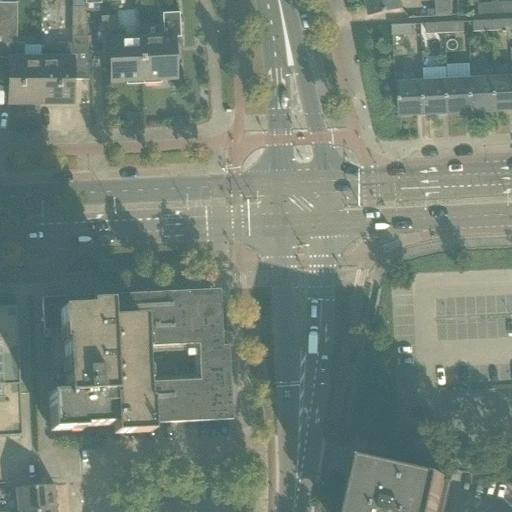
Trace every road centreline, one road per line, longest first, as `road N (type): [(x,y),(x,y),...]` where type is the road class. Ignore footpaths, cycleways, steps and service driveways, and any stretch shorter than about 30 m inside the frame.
road 1 (secondary): [(281,183),(0,197)]
road 2 (secondary): [(323,224),(511,215)]
road 3 (secondary): [(95,236),(282,226)]
road 4 (secondary): [(511,173),(325,181)]
road 5 (tertiary): [(302,385),(322,300),(323,224)]
road 6 (tertiary): [(282,226),(284,300),(302,385)]
road 7 (tertiary): [(325,181),(284,36)]
road 8 (tertiary): [(284,36),(281,183)]
road 9 (residential): [(96,511),(94,484),(81,470),(0,464)]
road 10 (tertiary): [(293,511),(302,385)]
